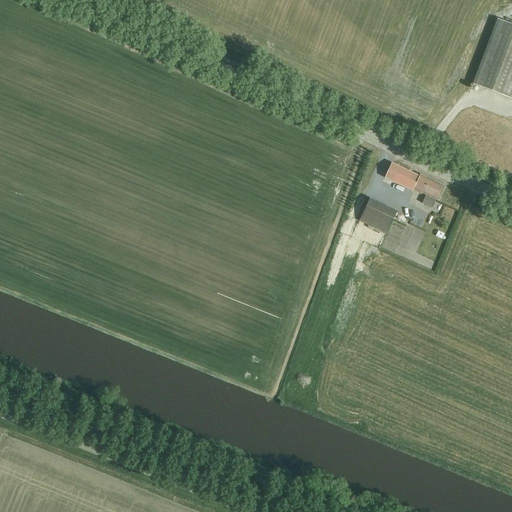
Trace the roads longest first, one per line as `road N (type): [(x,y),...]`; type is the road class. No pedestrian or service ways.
road 1 (secondary): [(511,204),(63,0)]
road 2 (unclassified): [(240,511),(0,411)]
